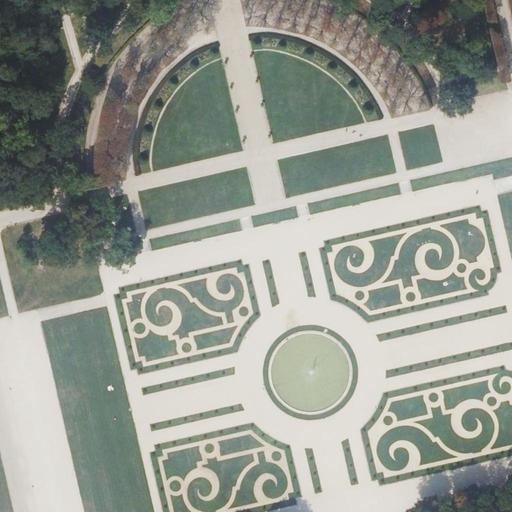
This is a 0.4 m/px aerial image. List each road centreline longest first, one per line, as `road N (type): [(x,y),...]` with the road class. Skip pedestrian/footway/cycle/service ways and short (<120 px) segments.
road 1 (track): [(0,222),(130,184),(511,100)]
road 2 (track): [(148,266),(487,190)]
road 3 (track): [(271,205),(511,150)]
road 4 (track): [(61,204),(55,162),(65,106),(83,64),(134,0)]
road 5 (track): [(55,511),(15,323)]
road 6 (track): [(375,0),(419,43),(451,111)]
road 7 (track): [(141,235),(271,205)]
